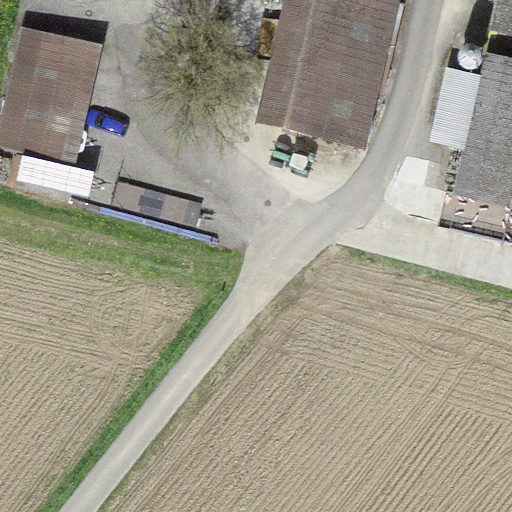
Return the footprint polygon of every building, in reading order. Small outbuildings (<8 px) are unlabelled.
[(311,0),(299,54),(284,116),(281,130),(355,147),(359,134),(373,72),(390,0),(311,0)] [(511,38),(511,0),(501,0),(493,34),(511,38)] [(0,142),(60,156),(82,55),(21,41),(0,134),(0,142)] [(472,75),(476,74),(479,72),(481,69),(482,66),(482,62),(481,58),(478,56),(475,54),(472,53),(468,53),(465,55),(462,58),(461,61),(460,64),(461,68),(463,71),(465,74),(469,75),(472,75)] [(511,67),(487,61),(456,197),(511,210),(511,67)]
